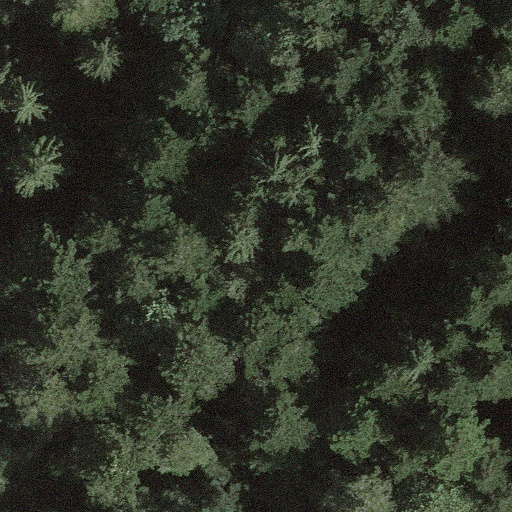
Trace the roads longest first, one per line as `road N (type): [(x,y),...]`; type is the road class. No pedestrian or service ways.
road 1 (track): [(511,111),(396,324),(324,401),(288,470),(290,511)]
road 2 (track): [(0,403),(144,166),(204,0)]
